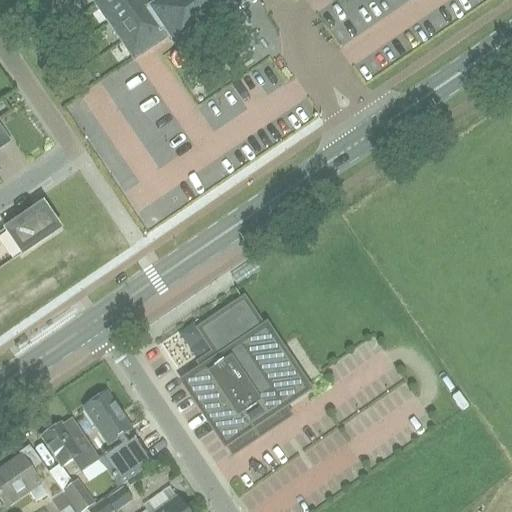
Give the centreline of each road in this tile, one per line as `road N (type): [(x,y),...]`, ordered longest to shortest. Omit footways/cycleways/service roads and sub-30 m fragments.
road 1 (tertiary): [(97,319),(355,143)]
road 2 (residential): [(226,511),(97,319)]
road 3 (tertiary): [(380,126),(511,36)]
road 4 (residential): [(0,40),(75,148)]
